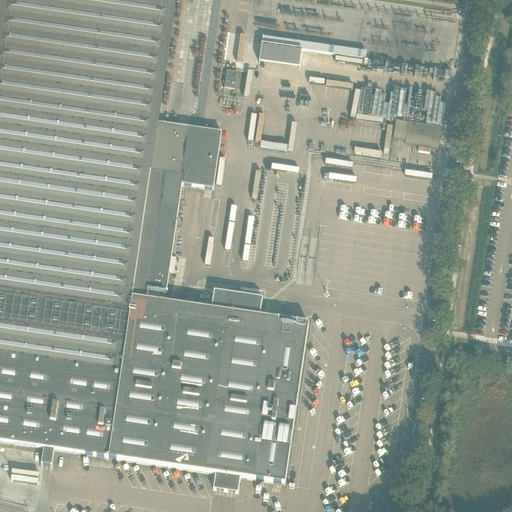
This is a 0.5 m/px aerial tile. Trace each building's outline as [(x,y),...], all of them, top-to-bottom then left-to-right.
[(0,0),(0,443),(43,450),(41,465),(52,467),(54,451),(106,459),(106,460),(109,460),(285,486),(308,325),(259,318),(262,300),(214,292),(211,311),(165,304),(166,292),(149,290),(166,175),(182,177),(189,129),(158,125),(175,0),(0,0)] [(302,51),(365,60),(366,53),(263,38),(262,45),(302,51)] [(302,51),(262,45),(259,64),(299,69),(301,54),(302,51)] [(224,89),(234,91),(237,74),(227,72),(224,89)] [(394,122),(392,143),(436,147),(438,126),(394,122)] [(343,338),(345,343),(354,339),(351,334),(343,338)]
